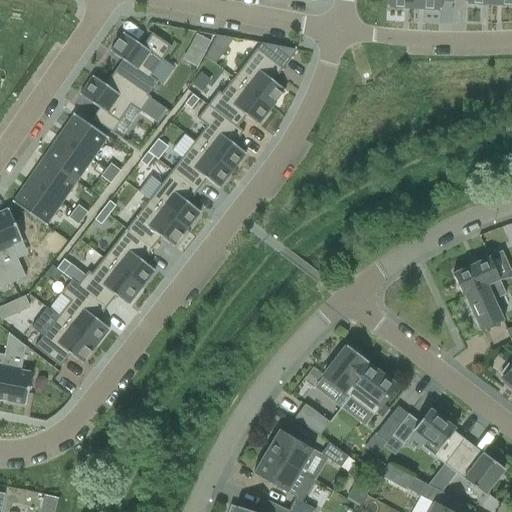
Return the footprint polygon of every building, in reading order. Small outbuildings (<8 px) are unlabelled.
[(386,0),(386,9),(413,11),(414,0),(386,0)] [(414,0),(413,11),(441,12),(441,3),(453,3),(452,0),(414,0)] [(113,74),(140,92),(169,51),(149,38),(142,47),(123,34),(109,53),(122,62),(113,74)] [(203,55),(210,43),(196,35),(189,48),(203,55)] [(216,37),(213,43),(226,49),(233,39),(216,37)] [(261,44),(233,79),(271,109),(285,91),(273,82),(297,51),(261,44)] [(112,133),(140,92),(113,74),(105,86),(92,77),(79,96),(99,110),(92,120),(112,133)] [(200,74),(192,84),(202,92),(210,82),(200,74)] [(218,92),(207,106),(243,133),(237,128),(246,117),(258,126),(271,109),(233,79),(222,94),(218,92)] [(185,105),(191,110),(198,100),(192,96),(185,105)] [(165,110),(150,99),(141,112),(157,122),(165,110)] [(206,127),(194,143),(232,172),(246,155),(234,145),(243,133),(207,106),(196,120),(206,127)] [(72,116),(57,137),(59,138),(90,160),(92,161),(107,140),(108,139),(73,114),(72,116)] [(170,150),(178,157),(191,141),(183,134),(170,150)] [(57,137),(42,158),(44,160),(75,181),(77,183),(92,161),(90,160),(59,138),(57,137)] [(194,143),(171,172),(197,192),(206,180),(218,190),(232,172),(194,143)] [(148,153),(154,158),(161,149),(155,144),(148,153)] [(154,158),(148,153),(140,163),(147,168),(154,158)] [(42,158),(27,180),(29,181),(60,203),(62,205),(77,183),(75,181),(44,160),(42,158)] [(111,164),(106,171),(115,178),(120,172),(111,164)] [(115,178),(106,171),(101,177),(110,184),(115,178)] [(171,172),(149,201),(186,230),(200,213),(188,204),(197,192),(171,172)] [(139,189),(148,197),(159,185),(151,177),(139,189)] [(12,201),(11,202),(47,227),(48,226),(62,205),(60,203),(29,181),(27,180),(12,201)] [(149,201),(126,230),(152,250),(161,239),(173,248),(186,230),(149,201)] [(102,211),(108,216),(116,207),(109,202),(102,211)] [(73,212),(83,220),(88,213),(78,206),(73,212)] [(108,216),(102,211),(94,221),(101,226),(108,216)] [(78,226),(83,220),(73,212),(68,219),(78,226)] [(0,215),(0,259),(11,287),(25,281),(11,249),(21,245),(8,213),(0,215)] [(126,230),(103,259),(141,289),(155,271),(143,262),(152,250),(126,230)] [(79,254),(74,265),(92,272),(100,252),(76,241),(72,251),(79,254)] [(464,298),(499,282),(488,258),(487,258),(487,259),(454,274),(452,274),(463,298),(464,298)] [(0,291),(11,287),(0,259),(0,291)] [(72,281),(71,281),(106,309),(115,297),(127,306),(141,289),(103,259),(91,274),(88,272),(78,285),(72,281)] [(62,274),(63,275),(70,265),(64,260),(56,270),(62,274)] [(56,270),(51,266),(45,274),(56,282),(62,274),(56,270)] [(70,303),(58,318),(96,347),(109,330),(97,320),(106,309),(71,281),(60,295),(70,303)] [(499,282),(464,298),(479,331),(480,332),(504,321),(503,320),(494,301),(506,295),(499,282)] [(10,303),(15,315),(30,309),(25,297),(10,303)] [(58,318),(34,348),(60,368),(70,355),(82,365),(96,347),(58,318)] [(0,383),(9,335),(9,334),(4,356),(0,354),(0,383)] [(9,335),(0,383),(0,401),(26,406),(33,374),(21,372),(26,347),(9,335)] [(344,394),(367,364),(368,363),(347,347),(323,376),(323,377),(344,394)] [(396,387),(367,364),(344,394),(373,416),(379,408),(380,408),(383,404),(396,387)] [(511,366),(511,368),(508,365),(500,375),(503,378),(501,381),(511,390),(511,366)] [(312,376),(319,381),(323,377),(323,376),(313,368),(308,374),(311,377),(312,376)] [(389,409),(383,404),(380,408),(375,414),(382,419),(389,409)] [(319,437),(329,423),(305,405),(294,419),(319,437)] [(443,464),(461,444),(464,441),(453,433),(455,430),(429,410),(419,424),(408,415),(392,436),(403,445),(414,430),(427,441),(422,447),(443,464)] [(376,435),(386,443),(401,424),(390,416),(376,435)] [(278,432),(266,452),(300,473),(312,452),(313,453),(313,451),(279,431),(278,432)] [(348,458),(329,444),(321,454),(340,468),(348,458)] [(481,494),(484,496),(504,470),(483,454),(482,455),(472,447),(469,451),(461,444),(443,464),(470,485),(467,488),(479,497),(481,494)] [(254,472),(253,473),(288,494),(294,500),(288,511),(289,511),(314,511),(315,511),(299,502),(312,480),(300,473),(266,452),(254,473),(254,472)] [(376,461),(370,470),(377,474),(383,466),(376,461)] [(408,488),(409,486),(413,479),(398,471),(388,465),(379,476),(391,483),(393,480),(408,488)] [(413,478),(407,490),(420,497),(428,501),(434,490),(413,478)] [(349,495),(361,502),(368,490),(355,483),(349,495)] [(54,511),(57,499),(43,496),(39,511),(54,511)] [(420,497),(411,511),(448,511),(435,505),(428,501),(420,497)] [(231,507),(229,511),(289,511),(288,511),(265,500),(258,511),(251,511),(237,507),(237,509),(231,507)]
